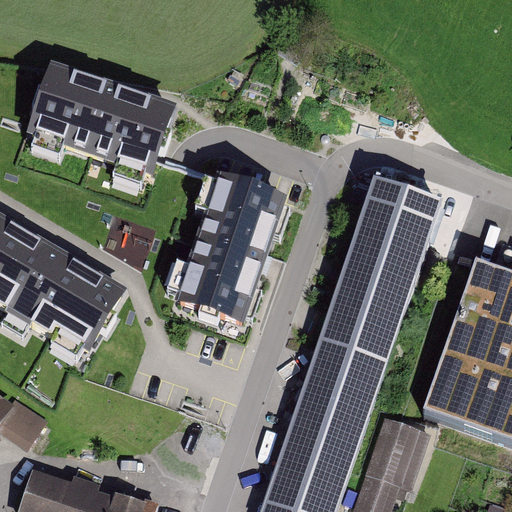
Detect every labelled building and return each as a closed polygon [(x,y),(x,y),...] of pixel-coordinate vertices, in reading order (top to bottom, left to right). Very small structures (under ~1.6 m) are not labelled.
[(153,184),(177,114),(52,71),(27,141),(153,184)] [(175,309),(244,333),(288,206),(218,182),(175,309)] [(343,511),(447,210),(378,186),(266,511),(343,511)] [(0,306),(90,360),(128,296),(0,220),(0,306)] [(511,282),(477,270),(423,419),(511,450),(511,282)] [(15,415),(0,404),(0,443),(5,436),(34,455),(50,430),(19,409),(15,415)] [(436,441),(388,425),(359,511),(400,511),(402,507),(413,510),(436,441)] [(151,511),(40,477),(28,511),(151,511)]
